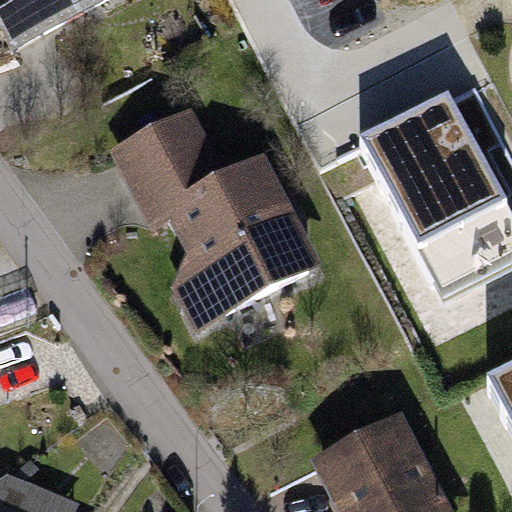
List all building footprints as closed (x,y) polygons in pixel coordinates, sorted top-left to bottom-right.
[(0,0),(0,52),(6,64),(135,0),(0,0)] [(447,107),(365,148),(418,255),(501,213),(447,107)] [(195,116),(110,159),(199,336),(318,277),(263,167),(229,184),(195,116)] [(511,386),(495,395),(511,428),(511,386)] [(444,511),(401,423),(308,468),(329,511),(444,511)] [(74,511),(75,511),(0,483),(0,511),(74,511)]
